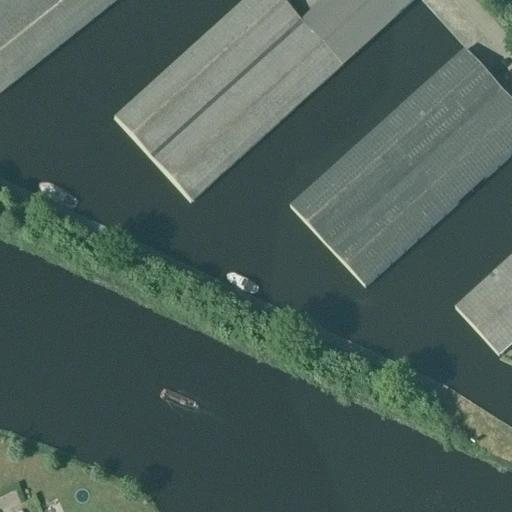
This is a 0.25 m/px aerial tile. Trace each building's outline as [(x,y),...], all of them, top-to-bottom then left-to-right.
[(0,0),(0,33),(42,0),(0,0)] [(0,87),(113,0),(42,0),(0,33),(0,87)] [(301,26),(277,0),(247,0),(113,121),(152,163),(301,26)] [(416,0),(332,0),(303,27),(301,26),(152,163),(190,205),(416,0)] [(502,93),(465,52),(292,210),(329,250),(502,93)] [(511,158),(511,103),(502,93),(329,250),(367,291),(511,158)] [(511,346),(511,259),(455,311),(498,359),(511,346)]
